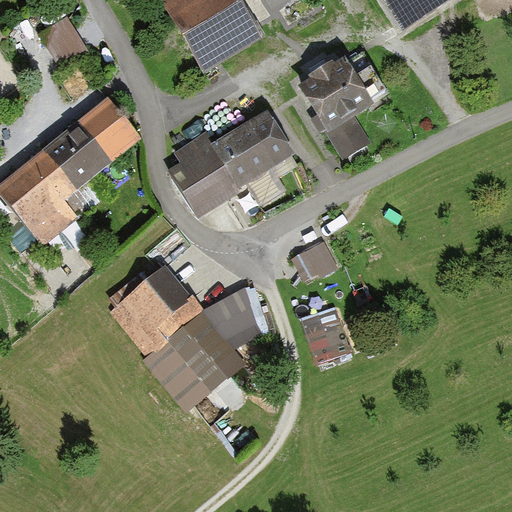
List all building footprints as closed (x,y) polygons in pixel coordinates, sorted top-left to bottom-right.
[(173,0),(223,78),(319,17),(307,0),(173,0)] [(381,0),(407,40),(469,0),(381,0)] [(60,64),(90,47),(72,14),(42,30),(60,64)] [(362,61),(308,96),(336,140),(391,105),(362,61)] [(155,142),(124,102),(9,191),(53,247),(86,221),(74,206),(155,142)] [(303,154),(278,115),(224,150),(215,135),(184,155),(193,169),(183,176),(208,215),(303,154)] [(324,277),(343,266),(328,239),(308,250),(324,277)] [(175,268),(119,311),(197,410),(252,367),(175,268)] [(319,374),(356,372),(353,314),(315,316),(319,374)]
